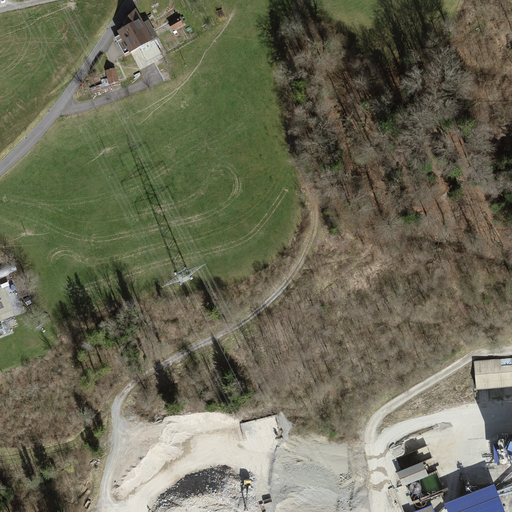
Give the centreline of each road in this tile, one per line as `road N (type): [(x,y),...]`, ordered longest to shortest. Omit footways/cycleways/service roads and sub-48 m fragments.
road 1 (track): [(300,0),(291,38),(291,115),(314,211),(308,243),(285,285),(251,313),(130,386),(113,413),(123,443)]
road 2 (residential): [(0,171),(59,108),(131,0)]
